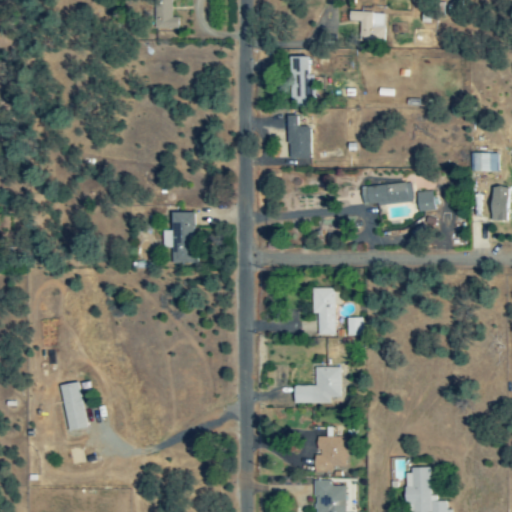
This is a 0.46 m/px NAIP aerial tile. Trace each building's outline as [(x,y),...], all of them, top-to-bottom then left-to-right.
[(152,0),(153,30),(177,29),(177,18),(171,18),(170,0),(152,0)] [(348,22),(358,22),(358,42),(382,43),(383,14),(348,13),(348,22)] [(290,109),(313,109),(312,76),(307,76),(307,58),(289,58),(290,109)] [(296,117),(286,117),(285,159),(308,160),(309,128),(296,128),(296,117)] [(498,154),(470,154),(469,173),(497,173),(498,154)] [(359,186),(360,204),(411,202),(410,184),(359,186)] [(489,221),(505,222),(507,188),(490,188),(489,221)] [(416,213),(433,212),(432,193),(415,193),(416,213)] [(171,264),(193,264),(194,214),(171,213),(170,231),(163,231),(163,249),(171,249),(171,264)] [(333,336),(333,305),(333,289),(311,289),(311,315),(316,315),(315,336),(333,336)] [(346,337),(361,336),(361,319),(346,319),(346,337)] [(292,404),(329,405),(329,398),(339,399),(339,368),(314,368),(314,387),(292,387),(292,404)] [(84,429),(78,383),(59,386),(65,432),(84,429)] [(344,438),(316,438),(316,457),(312,457),(313,474),(330,473),(330,467),(344,467),(344,438)] [(428,470),(403,471),(403,511),(450,511),(445,511),(445,502),(435,503),(435,496),(429,496),(428,470)] [(343,511),(343,487),(331,487),(330,481),(312,481),(312,511),(343,511)]
